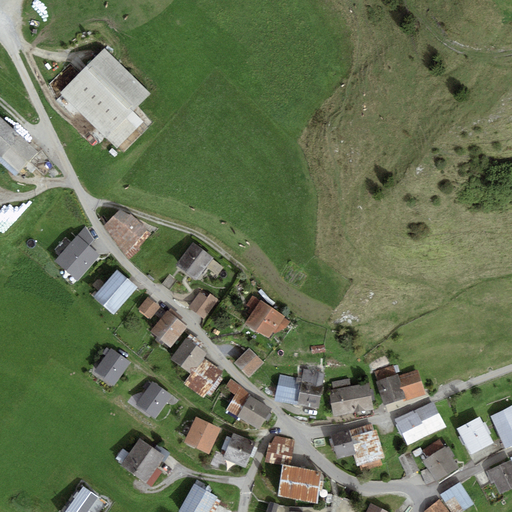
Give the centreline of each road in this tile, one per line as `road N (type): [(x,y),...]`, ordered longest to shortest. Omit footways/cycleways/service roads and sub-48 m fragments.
road 1 (unclassified): [(285,420),(108,241),(0,36)]
road 2 (residential): [(298,436),(378,419),(511,368)]
road 3 (track): [(84,198),(194,232),(256,287)]
road 4 (track): [(270,435),(235,431),(201,414),(120,349)]
road 5 (unclassified): [(418,498),(407,487),(347,482),(298,436)]
road 6 (track): [(403,0),(463,55),(511,56)]
